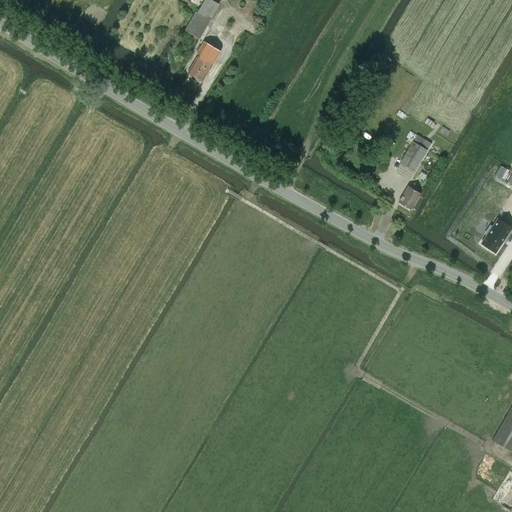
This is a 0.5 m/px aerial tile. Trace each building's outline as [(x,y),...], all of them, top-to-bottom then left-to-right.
[(212,0),(205,0),(198,12),(196,11),(184,31),(199,39),(219,4),(212,0)] [(202,82),(220,51),(204,41),(196,54),(198,55),(187,73),(196,78),(196,80),(199,82),(200,81),(202,82)] [(431,127),(434,123),(427,119),(424,123),(431,127)] [(446,137),(450,132),(442,127),(439,133),(446,137)] [(392,140),(387,137),(383,143),(388,146),(392,140)] [(413,142),(400,163),(414,171),(427,151),(413,142)] [(411,210),(420,194),(408,186),(398,202),(411,210)] [(487,235),(481,244),(496,254),(511,228),(498,219),(492,228),(490,226),(485,234),(487,235)] [(511,263),(511,228),(505,240),(507,242),(499,255),(511,263)] [(511,405),(492,441),(511,452),(511,405)] [(502,505),(511,510),(511,495),(508,493),(502,505)]
